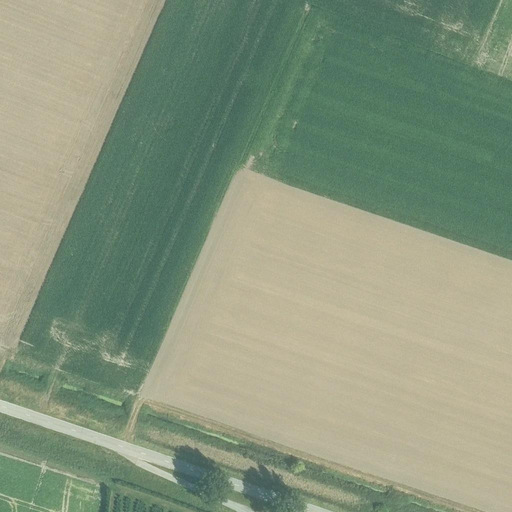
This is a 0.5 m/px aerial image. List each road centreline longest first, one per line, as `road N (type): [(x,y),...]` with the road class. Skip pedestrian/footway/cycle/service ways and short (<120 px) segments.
road 1 (tertiary): [(313,511),(126,448)]
road 2 (unclassified): [(244,511),(141,465),(126,448)]
road 3 (tertiary): [(126,448),(0,406)]
